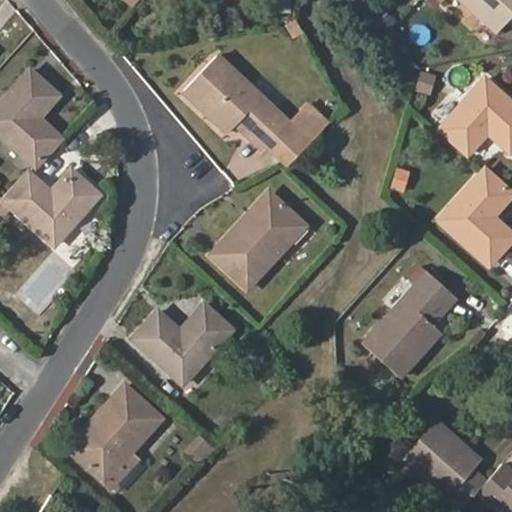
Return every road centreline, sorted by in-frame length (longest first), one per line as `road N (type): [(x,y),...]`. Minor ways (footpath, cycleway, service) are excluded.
road 1 (track): [(324,0),(365,75),(368,145),(358,228),(297,387),(294,461)]
road 2 (residential): [(40,0),(130,111),(144,185),(128,260),(50,389)]
